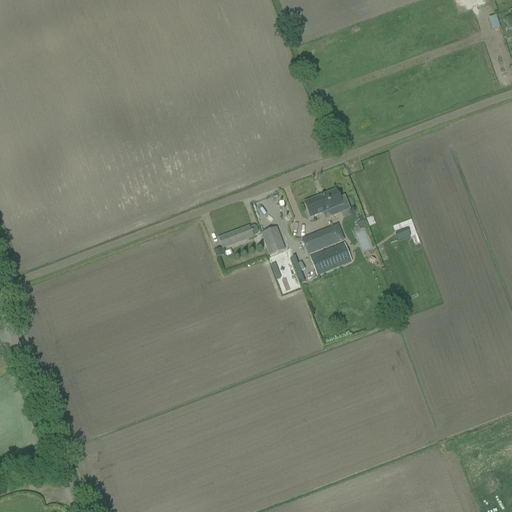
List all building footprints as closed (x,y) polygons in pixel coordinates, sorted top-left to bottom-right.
[(497,16),(489,19),(492,31),(500,29),(497,16)] [(511,23),(510,18),(503,20),(507,31),(511,29),(511,23)] [(304,204),(310,220),(342,207),(336,191),(304,204)] [(218,240),(222,249),(253,238),(249,228),(218,240)] [(303,242),(308,255),(345,241),(339,228),(303,242)] [(261,235),(270,257),(284,251),(276,229),(261,235)] [(408,231),(395,236),(398,244),(410,239),(408,231)] [(344,245),(309,259),(317,277),(351,263),(344,245)] [(214,250),(218,262),(225,259),(220,248),(214,250)]
